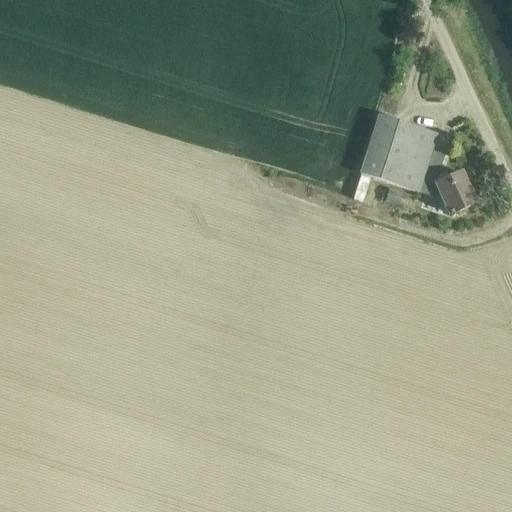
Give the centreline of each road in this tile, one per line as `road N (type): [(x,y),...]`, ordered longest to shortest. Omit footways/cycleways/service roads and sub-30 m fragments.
road 1 (unclassified): [(511,198),(424,0)]
road 2 (unclassified): [(357,207),(465,238),(505,224),(511,207)]
